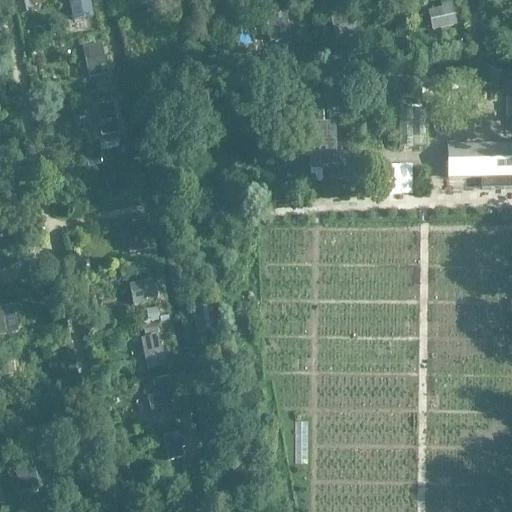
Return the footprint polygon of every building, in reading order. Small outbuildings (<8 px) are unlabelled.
[(91,0),(65,0),(69,19),(94,14),(91,0)] [(428,7),(433,34),(460,29),(455,2),(428,7)] [(289,9),(261,13),(265,40),(293,36),(289,9)] [(324,16),(330,43),(357,37),(351,11),(324,16)] [(124,39),(130,66),(157,60),(151,34),(124,39)] [(79,47),(84,73),(111,68),(106,42),(79,47)] [(115,104),(95,107),(100,138),(119,135),(115,104)] [(322,124),(322,112),(310,112),(310,124),(322,124)] [(425,148),(424,112),(398,113),(399,149),(425,148)] [(322,124),(310,124),(308,124),(308,171),(320,171),(345,170),(344,156),(334,156),(334,124),(322,124)] [(511,189),(511,147),(446,149),(447,179),(480,179),(480,190),(511,189)] [(415,188),(415,167),(388,166),(387,188),(415,188)] [(100,174),(105,200),(132,195),(127,168),(100,174)] [(321,183),(320,171),(308,171),(309,183),(321,183)] [(118,228),(123,255),(150,250),(145,223),(118,228)] [(130,284),(136,306),(161,300),(155,278),(130,284)] [(0,305),(0,333),(20,329),(15,303),(0,305)] [(135,338),(140,365),(167,359),(162,333),(135,338)] [(175,413),(171,392),(151,396),(155,417),(175,413)] [(4,432),(10,459),(37,453),(31,427),(4,432)] [(159,436),(164,463),(191,458),(186,431),(159,436)] [(18,471),(22,493),(41,489),(37,468),(18,471)] [(172,500),(174,511),(202,511),(199,495),(172,500)]
